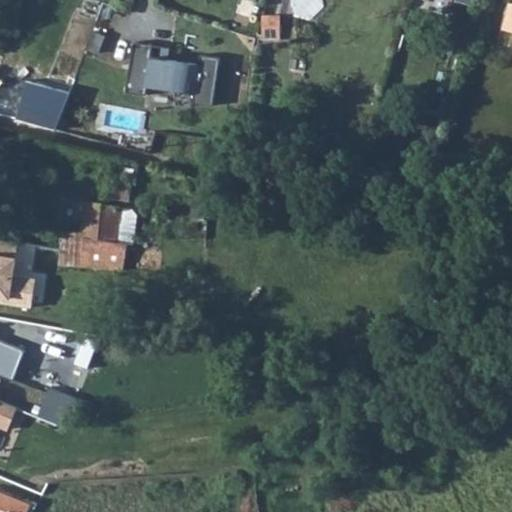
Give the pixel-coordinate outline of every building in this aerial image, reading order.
[(503,1),(496,28),(511,33),(511,0),(509,0),(509,3),(503,1)] [(212,107),(220,59),(200,56),(198,65),(150,56),(153,44),(134,41),(124,91),(145,95),(146,86),(193,94),(191,103),(212,107)] [(66,93),(27,82),(16,118),(55,130),(66,93)] [(85,203),(81,231),(83,232),(83,239),(115,241),(119,208),(85,203)] [(62,230),(60,248),(61,250),(81,251),(83,239),(83,232),(81,231),(62,230)] [(20,241),(0,238),(0,302),(30,306),(33,277),(16,275),(20,241)] [(81,251),(61,250),(60,267),(78,268),(81,251)] [(0,342),(0,373),(12,378),(21,350),(0,342)] [(0,402),(0,426),(9,430),(17,410),(0,402)] [(0,511),(33,511),(37,503),(0,490),(0,511)]
